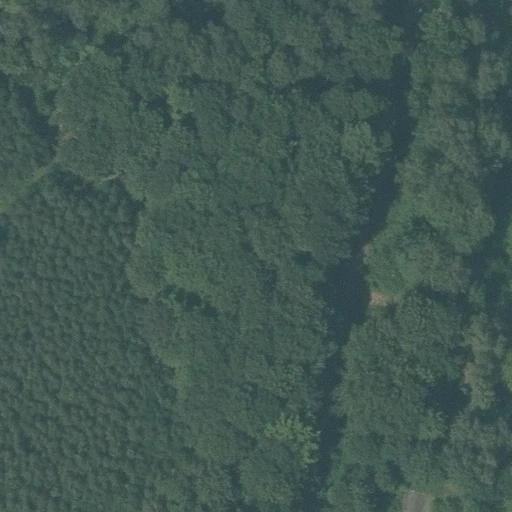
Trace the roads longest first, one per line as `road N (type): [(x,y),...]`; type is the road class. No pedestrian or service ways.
road 1 (track): [(418,11),(307,511)]
road 2 (unknown): [(354,294),(511,328)]
